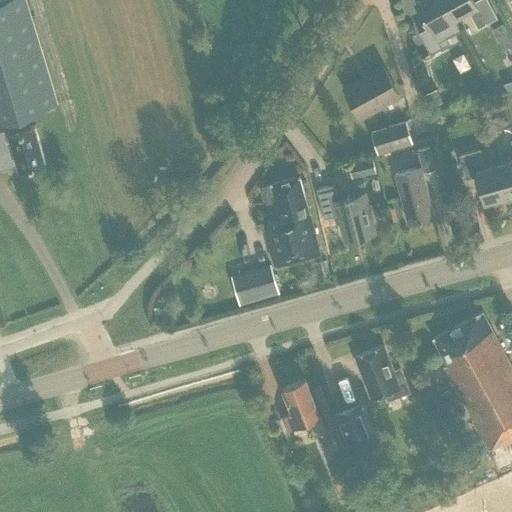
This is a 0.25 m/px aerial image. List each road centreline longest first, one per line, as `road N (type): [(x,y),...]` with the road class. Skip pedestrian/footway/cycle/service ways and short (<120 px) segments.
road 1 (secondary): [(0,401),(511,257)]
road 2 (residential): [(193,221),(264,149),(359,0)]
road 3 (unknown): [(183,511),(152,464),(109,461),(91,446),(67,383)]
